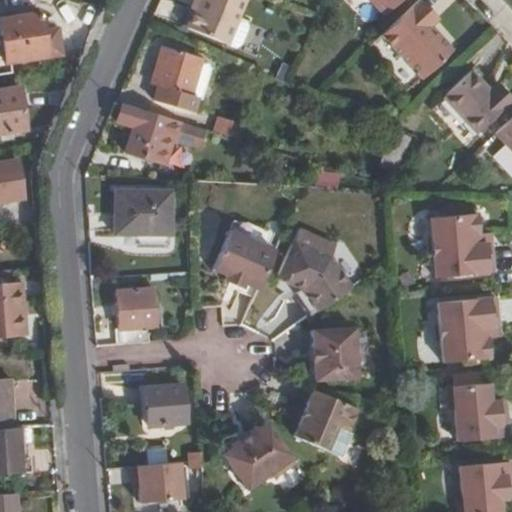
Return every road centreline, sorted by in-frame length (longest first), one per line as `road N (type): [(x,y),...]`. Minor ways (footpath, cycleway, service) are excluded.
road 1 (residential): [(133,0),(60,165),(72,359)]
road 2 (residential): [(72,359),(245,348)]
road 3 (residential): [(72,359),(85,511)]
